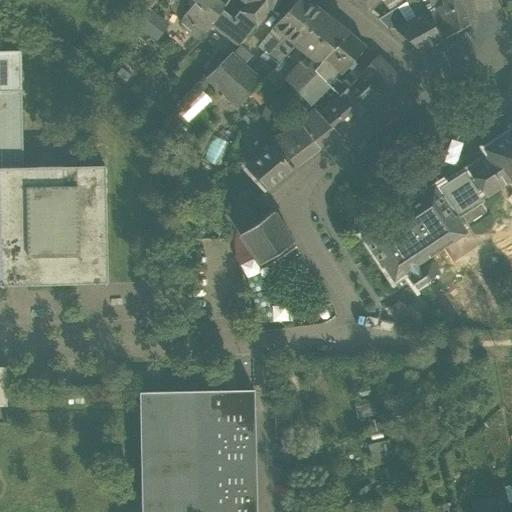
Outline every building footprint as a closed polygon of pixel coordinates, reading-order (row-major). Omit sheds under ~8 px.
[(138,0),(150,8),(155,0),(138,0)] [(190,0),(195,3),(183,18),(203,35),(212,25),(221,10),(224,6),(219,2),(217,6),(211,1),(211,0),(190,0)] [(279,0),(239,0),(245,4),(240,12),(238,11),(232,19),(221,10),(212,25),(238,45),(256,25),(279,0)] [(306,0),(295,0),(271,28),(283,37),(294,46),(324,14),(306,0)] [(354,0),(368,12),(378,0),(354,0)] [(417,0),(409,0),(406,2),(416,17),(394,29),(396,31),(397,34),(400,37),(403,39),(406,40),(419,52),(442,40),(432,24),(417,0)] [(417,0),(426,14),(437,7),(442,5),(441,2),(440,0),(417,0)] [(461,0),(446,0),(441,2),(442,5),(437,7),(426,14),(432,24),(435,22),(444,38),(468,26),(461,0)] [(406,2),(378,20),(388,29),(394,29),(416,17),(406,2)] [(137,26),(154,38),(167,22),(150,9),(137,26)] [(324,14),(294,46),(312,60),(319,65),(347,32),(324,14)] [(319,65),(314,71),(316,73),(326,83),(332,75),(337,71),(340,74),(365,47),(347,32),(319,65)] [(274,40),(263,52),(277,65),(281,60),(294,46),(283,37),(277,44),(274,40)] [(104,166),(22,168),(20,51),(0,51),(0,285),(107,283),(104,166)] [(277,65),(263,52),(255,60),(257,63),(250,72),(262,82),(273,71),(272,70),(277,65)] [(250,72),(229,54),(205,77),(237,105),(240,103),(246,110),(256,101),(250,94),(262,82),(250,72)] [(398,77),(376,57),(364,70),(360,74),(367,81),(370,79),(384,92),(398,77)] [(294,71),(281,60),(277,65),(272,70),(273,71),(285,81),(294,71)] [(294,71),(285,81),(297,92),(316,73),(314,71),(319,65),(312,60),(308,64),(303,60),(294,71)] [(364,70),(357,63),(353,67),(353,68),(344,77),(351,83),(357,77),(360,74),(364,70)] [(316,73),(297,92),(310,105),(329,86),(326,83),(316,73)] [(347,87),(332,75),(326,83),(329,86),(338,95),(338,96),(345,89),(347,87)] [(367,87),(357,77),(351,83),(347,87),(345,89),(355,99),(367,87)] [(367,87),(355,99),(365,110),(382,94),(370,84),(367,87)] [(345,89),(338,96),(358,116),(365,110),(355,99),(345,89)] [(338,96),(338,95),(318,114),(338,134),(358,116),(338,96)] [(318,114),(314,109),(298,121),(319,149),(338,134),(318,114)] [(298,121),(273,140),(294,167),(319,149),(298,121)] [(511,129),(483,149),(488,156),(506,183),(511,179),(511,129)] [(292,170),(271,145),(257,157),(253,157),(248,162),(248,165),(246,167),(267,191),(292,170)] [(506,183),(488,156),(467,169),(479,188),(485,197),(506,183)] [(460,188),(457,184),(446,183),(452,193),(447,197),(453,206),(448,209),(454,218),(455,217),(461,213),(467,222),(484,211),(478,202),(485,197),(479,188),(473,193),(467,183),(460,188)] [(419,262),(453,240),(464,233),(454,218),(448,209),(433,187),(361,235),(381,266),(383,265),(392,280),(411,268),(419,262)] [(243,204),(228,215),(233,223),(248,212),(243,204)] [(256,222),(239,234),(259,265),(293,242),(272,211),(256,222)] [(233,223),(231,224),(239,234),(256,222),(249,212),(248,212),(233,223)] [(464,233),(453,240),(457,246),(469,239),(455,217),(454,218),(464,233)] [(411,268),(413,272),(406,277),(415,291),(440,274),(430,260),(421,266),(419,262),(411,268)] [(255,511),(253,390),(138,393),(140,511),(255,511)] [(289,413),(273,413),(273,438),(289,438),(289,413)] [(370,445),(373,463),(388,461),(386,442),(370,445)]
